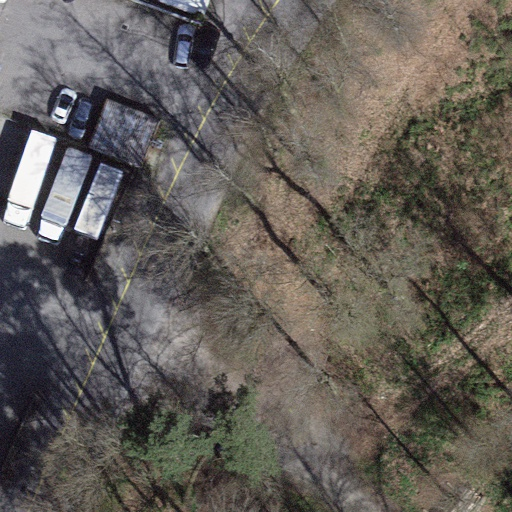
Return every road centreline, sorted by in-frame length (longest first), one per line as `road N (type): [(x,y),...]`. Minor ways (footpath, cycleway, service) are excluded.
road 1 (unclassified): [(42,511),(117,345),(301,0)]
road 2 (track): [(339,511),(267,467),(117,345)]
